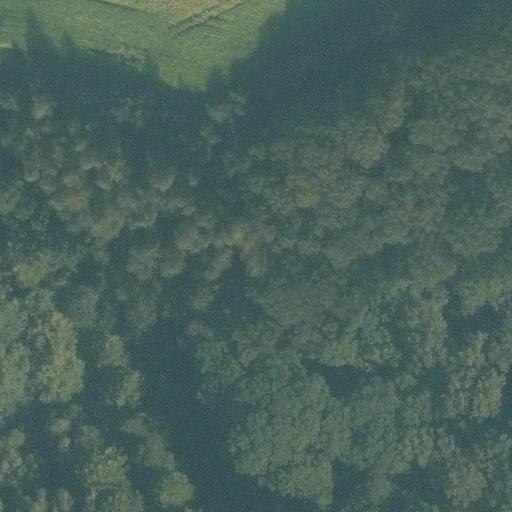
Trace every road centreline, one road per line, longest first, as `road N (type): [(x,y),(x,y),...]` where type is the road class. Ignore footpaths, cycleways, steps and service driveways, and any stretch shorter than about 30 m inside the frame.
road 1 (track): [(0,230),(139,511)]
road 2 (track): [(0,43),(182,93)]
